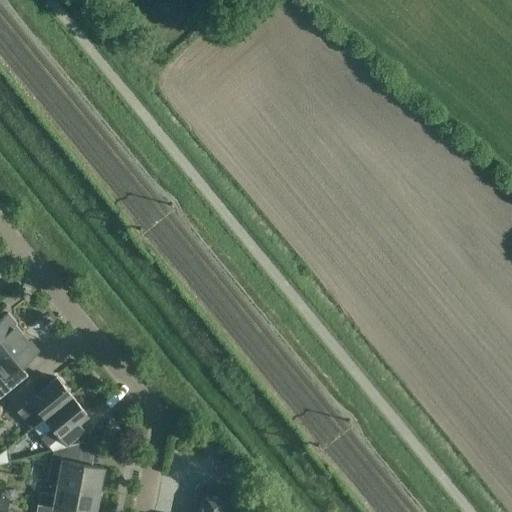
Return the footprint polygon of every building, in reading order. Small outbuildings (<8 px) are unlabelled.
[(0,350),(20,334),(13,325),(15,323),(7,314),(0,319),(0,350)] [(20,334),(0,350),(0,397),(27,375),(19,366),(38,351),(30,341),(28,343),(20,334)] [(44,418),(71,396),(56,378),(37,393),(29,383),(9,400),(24,418),(31,428),(44,418)] [(86,415),(71,396),(44,418),(52,428),(40,438),(47,447),(59,437),(67,446),(84,432),(77,422),(86,415)] [(57,483),(97,491),(102,467),(81,463),(85,441),(53,450),(47,481),(57,483)] [(93,511),(97,491),(57,483),(55,496),(39,493),(35,511),(71,511),(72,511),(77,511),(93,511)] [(241,486),(238,504),(250,506),(253,488),(241,486)] [(193,511),(227,511),(231,493),(199,487),(193,511)]
